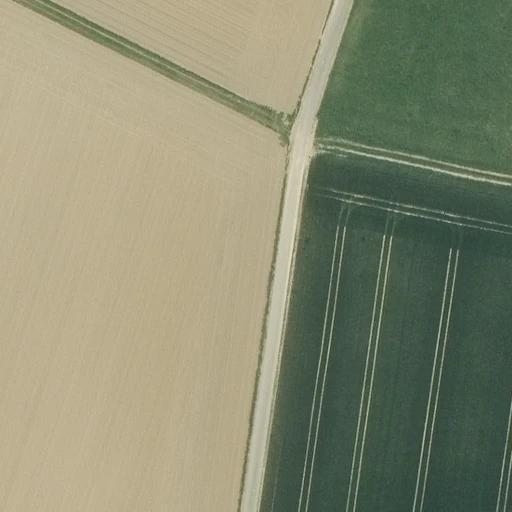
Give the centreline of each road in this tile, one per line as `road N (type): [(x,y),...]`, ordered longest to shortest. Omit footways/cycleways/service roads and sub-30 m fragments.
road 1 (track): [(511,197),(305,155),(2,0)]
road 2 (track): [(251,511),(305,155),(358,0)]
